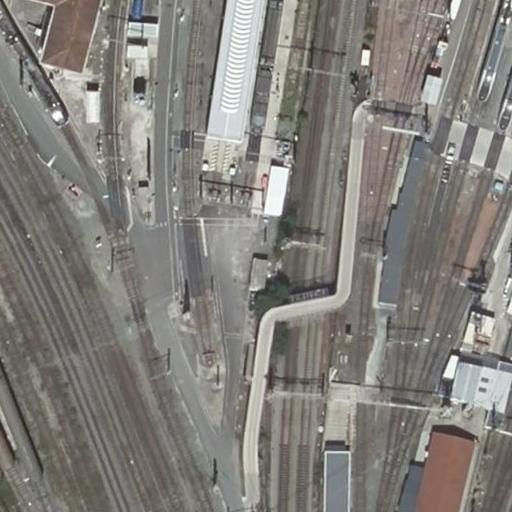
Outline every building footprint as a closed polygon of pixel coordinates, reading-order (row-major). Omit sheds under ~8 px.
[(56,0),(42,56),(81,67),(97,0),(56,0)] [(263,0),(227,0),(207,134),(242,139),(263,0)] [(361,63),(367,64),(369,50),(362,49),(361,63)] [(430,145),(416,142),(398,211),(392,211),(379,303),(397,306),(412,216),(430,145)] [(488,346),(497,317),(473,310),(465,339),(488,346)] [(458,359),(452,397),(488,403),(485,423),(504,426),(511,382),(511,370),(489,366),(489,364),(458,359)] [(458,511),(475,443),(432,432),(412,511),(458,511)] [(347,511),(349,452),(324,451),(323,511),(347,511)]
